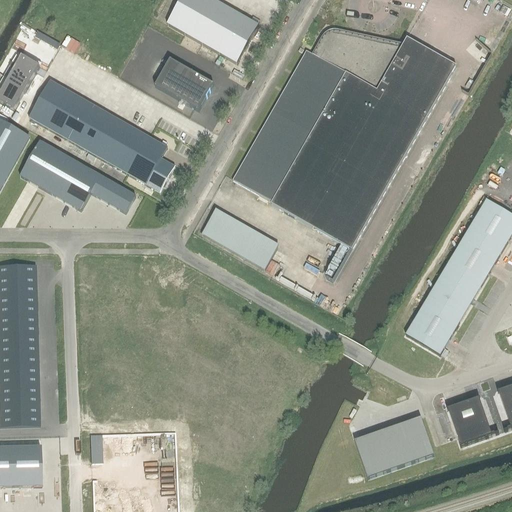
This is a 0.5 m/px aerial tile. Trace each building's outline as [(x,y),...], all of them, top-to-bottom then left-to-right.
[(237,66),(259,28),(210,0),(181,0),(167,26),(237,66)] [(232,182),(272,205),(271,207),(320,234),(351,252),(352,253),(456,68),(407,40),(403,47),(338,32),(336,32),(334,32),(333,33),(331,33),(330,33),(328,34),(327,35),(325,36),(324,37),(323,38),(322,40),(320,43),(312,56),(306,53),(232,182)] [(21,58),(0,94),(0,104),(14,112),(39,68),(21,58)] [(155,88),(199,113),(214,87),(170,62),(155,88)] [(50,83),(29,120),(160,195),(175,169),(161,161),(167,150),(50,83)] [(0,123),(0,191),(29,140),(0,123)] [(40,144),(20,179),(81,214),(91,196),(101,179),(40,144)] [(101,179),(91,196),(126,216),(136,198),(101,179)] [(511,236),(511,217),(486,202),(405,337),(440,358),(511,236)] [(267,272),(281,246),(217,211),(202,237),(267,272)] [(268,271),(272,274),(278,264),(273,262),(268,271)] [(36,268),(0,269),(0,429),(40,429),(36,268)] [(504,433),(504,434),(511,430),(511,388),(497,394),(498,394),(510,426),(506,427),(507,432),(504,433)] [(480,401),(480,400),(447,411),(447,412),(448,412),(461,448),(460,448),(460,449),(499,435),(495,436),(494,432),(490,433),(479,401),(480,401)] [(434,458),(421,420),(354,443),(367,481),(434,458)] [(0,449),(0,489),(42,489),(40,449),(0,449)]
